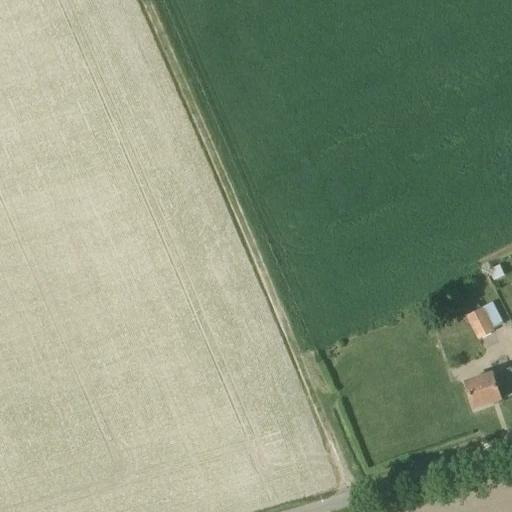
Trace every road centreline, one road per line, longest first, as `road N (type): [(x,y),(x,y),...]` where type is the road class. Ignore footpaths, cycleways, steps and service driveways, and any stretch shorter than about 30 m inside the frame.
road 1 (track): [(356,495),(148,0)]
road 2 (unclassified): [(299,511),(511,450)]
